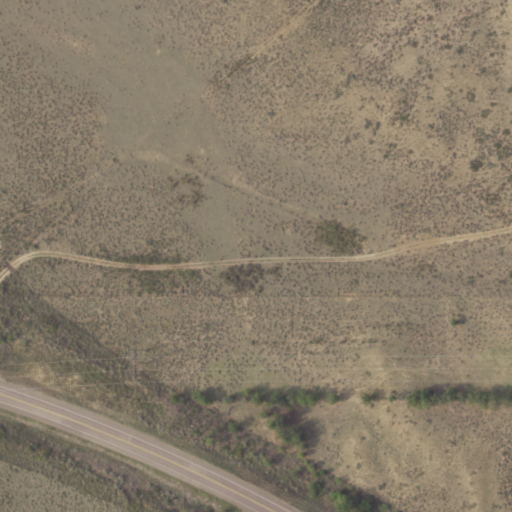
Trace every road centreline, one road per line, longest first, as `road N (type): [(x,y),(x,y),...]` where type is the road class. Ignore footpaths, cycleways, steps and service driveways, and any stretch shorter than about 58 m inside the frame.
road 1 (track): [(511,220),(364,251),(158,260),(38,246),(0,270)]
road 2 (secondary): [(0,393),(279,511)]
